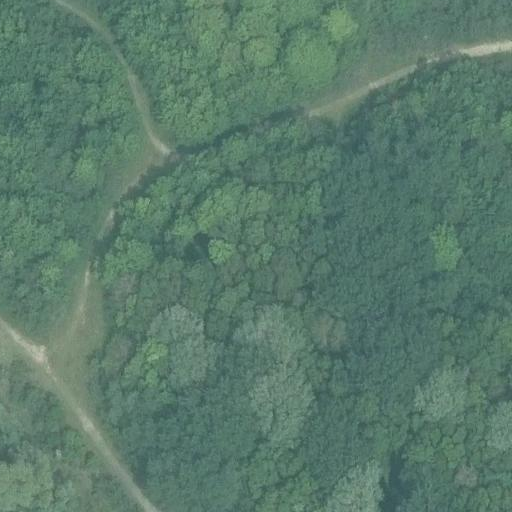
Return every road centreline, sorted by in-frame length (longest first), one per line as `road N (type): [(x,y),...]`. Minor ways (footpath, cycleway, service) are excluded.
road 1 (track): [(511,292),(302,126),(240,153),(183,163)]
road 2 (track): [(30,362),(104,233),(114,186),(183,163)]
road 3 (track): [(0,337),(164,511)]
road 4 (track): [(511,46),(474,50),(377,83),(302,126)]
road 5 (track): [(511,87),(455,89),(302,126)]
